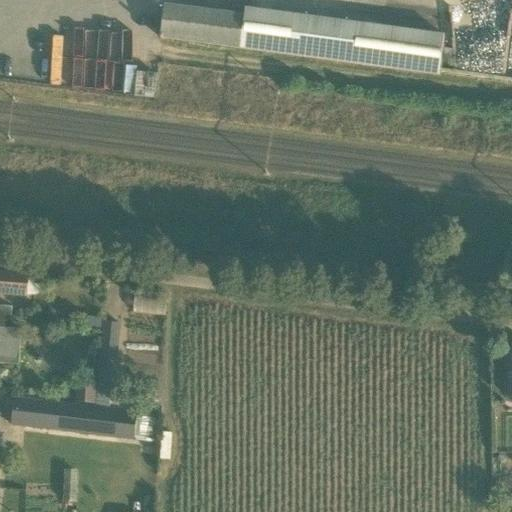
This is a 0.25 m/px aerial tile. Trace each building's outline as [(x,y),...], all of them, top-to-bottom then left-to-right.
[(305,57),(310,18),(246,8),(245,18),(165,7),(160,41),(256,52),(257,51),(305,57)] [(344,22),(338,62),(403,71),(408,31),(344,22)] [(0,294),(27,296),(29,276),(0,274),(0,294)] [(6,316),(4,316),(4,306),(0,305),(0,363),(18,365),(21,330),(4,328),(5,316),(6,316)] [(115,372),(119,344),(121,325),(104,322),(98,370),(115,372)] [(95,405),(96,383),(76,382),(75,404),(95,405)] [(105,409),(94,408),(16,399),(13,428),(154,443),(157,415),(105,409)]
